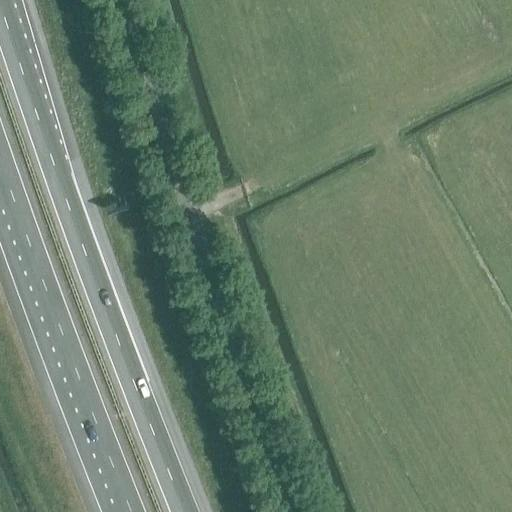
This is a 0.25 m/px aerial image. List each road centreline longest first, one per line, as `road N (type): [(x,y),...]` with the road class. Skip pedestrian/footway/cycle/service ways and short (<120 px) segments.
road 1 (unclassified): [(291,511),(116,0)]
road 2 (motorway): [(179,511),(122,369),(0,5)]
road 3 (motorway): [(0,164),(130,511)]
